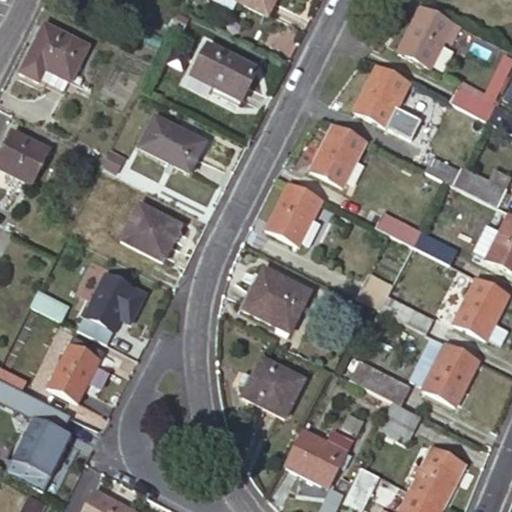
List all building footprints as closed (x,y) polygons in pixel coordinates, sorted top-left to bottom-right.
[(228,0),(266,19),(275,0),(228,0)] [(452,27),(419,11),(397,55),(429,72),(452,27)] [(44,72),(68,84),(69,84),(87,49),(43,27),(19,75),(37,84),(38,84),(44,72)] [(241,104),(257,73),(207,48),(191,79),(241,104)] [(496,109),(511,77),(511,57),(509,56),(485,104),(496,109)] [(408,86),(375,69),(353,114),(386,130),(408,86)] [(62,95),(68,84),(44,72),(38,84),(62,95)] [(457,89),(449,105),(487,125),(496,109),(485,104),(457,89)] [(487,125),(511,137),(511,117),(496,109),(487,125)] [(189,175),(204,146),(153,120),(138,150),(189,175)] [(363,144),(332,128),(309,172),(342,190),(363,144)] [(0,171),(30,187),(47,153),(11,134),(0,157),(0,171)] [(430,159),(422,175),(444,185),(453,190),(461,176),(430,159)] [(453,190),(497,211),(507,192),(464,170),(461,176),(453,190)] [(320,204),(288,187),(265,232),(298,249),(300,244),(308,248),(319,226),(312,222),(320,204)] [(162,265),(180,229),(138,207),(120,243),(162,265)] [(414,248),(420,235),(381,216),(375,230),(412,250),(414,248)] [(511,275),(511,218),(508,217),(499,235),(491,230),(478,254),(486,258),(485,261),(511,275)] [(458,251),(422,233),(420,235),(414,248),(451,267),(458,251)] [(263,272),(252,293),(247,302),(243,313),(288,336),(309,295),(263,272)] [(113,334),(134,293),(105,278),(83,320),(113,334)] [(379,314),(388,298),(392,290),(368,278),(356,302),(367,308),(379,314)] [(495,328),(509,300),(475,283),(464,306),(455,325),(454,327),(487,344),(488,342),(495,328)] [(247,302),(252,293),(243,290),(239,298),(247,302)] [(37,295),(30,309),(61,324),(68,311),(37,295)] [(435,323),(388,298),(379,314),(427,338),(435,323)] [(455,325),(464,306),(454,302),(445,321),(455,325)] [(508,334),(495,328),(488,342),(501,348),(508,334)] [(456,409),(478,365),(431,341),(410,383),(424,390),(423,392),(456,409)] [(76,406),(98,364),(90,360),(92,356),(77,348),(75,352),(68,349),(47,391),(76,406)] [(284,421),(303,383),(260,361),(241,399),(284,421)] [(353,361),(342,380),(393,406),(400,410),(411,391),(353,361)] [(0,401),(13,409),(20,395),(0,384),(0,401)] [(414,435),(420,420),(400,410),(393,406),(386,421),(414,435)] [(40,477),(62,435),(32,420),(11,462),(40,477)] [(303,433),(285,469),(327,491),(339,469),(344,471),(350,458),(303,433)] [(409,496),(441,511),(442,511),(465,468),(432,451),(409,496)] [(364,511),(381,481),(362,472),(343,507),(352,511),(364,511)] [(125,511),(92,494),(82,511),(125,511)] [(441,511),(409,496),(400,511),(441,511)]
